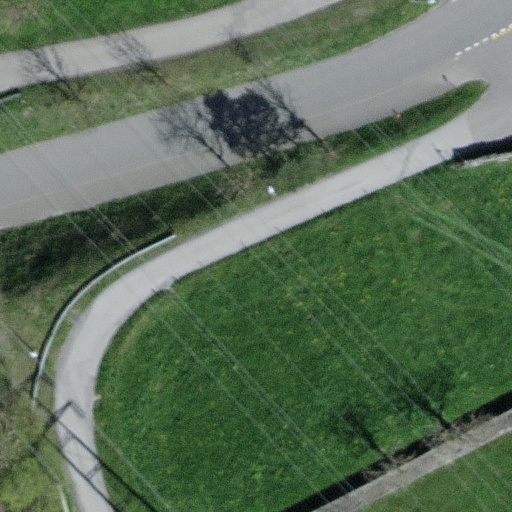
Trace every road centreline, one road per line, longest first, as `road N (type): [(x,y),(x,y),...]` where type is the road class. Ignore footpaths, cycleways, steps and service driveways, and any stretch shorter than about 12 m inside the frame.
road 1 (unclassified): [(94,511),(74,438),(73,386),(92,326),(110,303),(194,250),(511,115)]
road 2 (unclassified): [(0,195),(372,77),(509,0)]
